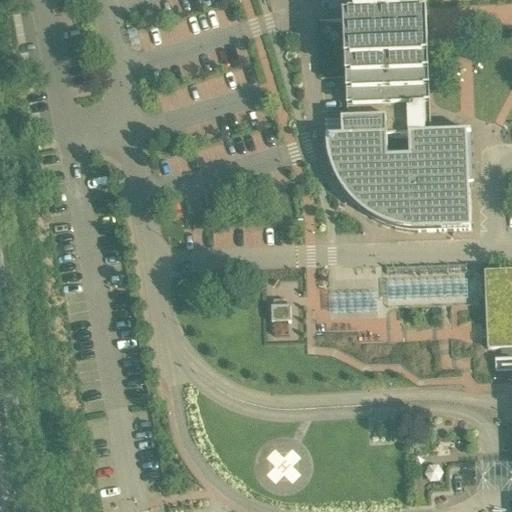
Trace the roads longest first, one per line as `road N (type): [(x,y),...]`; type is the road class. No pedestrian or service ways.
road 1 (residential): [(100,0),(166,331)]
road 2 (residential): [(0,276),(25,511)]
